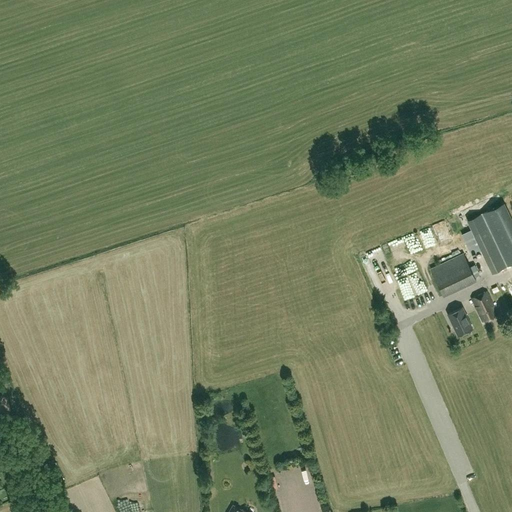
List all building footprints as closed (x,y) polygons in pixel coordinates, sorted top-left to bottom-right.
[(481,212),(466,220),(471,229),(481,249),(492,272),(507,265),(511,262),(511,222),(502,203),(481,212)] [(417,226),(411,228),(413,237),(420,235),(417,226)] [(481,249),(471,229),(462,234),(471,254),(481,249)] [(461,252),(427,263),(437,293),(471,282),(461,252)] [(486,291),(471,298),(478,312),(483,322),(498,315),(486,291)] [(472,329),(462,308),(448,314),(458,336),(472,329)]
